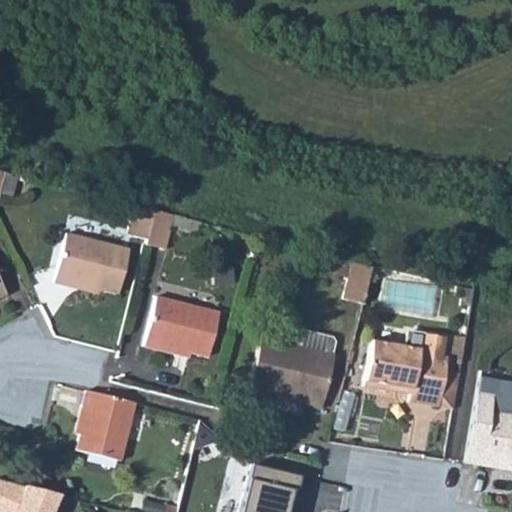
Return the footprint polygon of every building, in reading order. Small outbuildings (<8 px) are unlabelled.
[(151,209),(132,204),(127,227),(135,229),(134,234),(145,237),(151,209)] [(145,237),(143,242),(163,248),(170,214),(151,209),(145,237)] [(51,281),(67,285),(68,279),(97,287),(116,292),(126,249),(63,233),(51,281)] [(318,254),(314,269),(335,274),(338,259),(318,254)] [(339,301),(359,306),(368,271),(348,266),(339,301)] [(68,279),(67,285),(95,293),(97,287),(68,279)] [(142,345),(158,349),(159,343),(188,351),(207,356),(217,312),(154,296),(142,345)] [(296,331),(292,344),(330,354),(334,341),(331,334),(302,327),(296,331)] [(360,386),(392,392),(393,387),(409,390),(408,394),(406,402),(438,408),(440,396),(453,399),(457,374),(444,372),(446,359),(441,359),(444,338),(422,334),(421,338),(407,336),(405,347),(368,340),(360,386)] [(247,384),(279,392),(305,399),(303,404),(319,407),(332,355),(330,354),(292,344),(260,336),(247,384)] [(159,343),(158,349),(187,357),(188,351),(159,343)] [(86,405),(79,432),(75,448),(118,459),(133,401),(84,389),(81,403),(86,405)] [(475,389),(463,461),(493,466),(493,461),(511,463),(511,413),(489,410),(492,393),(475,389)] [(279,392),(278,398),(303,404),(305,399),(279,392)] [(511,396),(492,393),(489,410),(511,413),(511,396)] [(81,403),(74,431),(79,432),(86,405),(81,403)] [(511,463),(493,461),(493,466),(511,469),(511,463)] [(296,475),(248,463),(236,511),(282,511),(289,489),(293,490),(296,475)]
